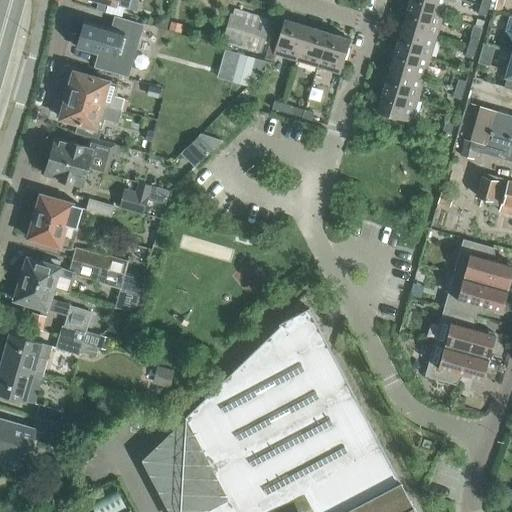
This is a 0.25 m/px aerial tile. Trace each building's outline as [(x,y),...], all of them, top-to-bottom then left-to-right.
[(105,13),(108,3),(98,0),(95,10),(105,13)] [(97,0),(98,0),(108,3),(128,9),(130,0),(97,0)] [(447,0),(408,0),(407,6),(442,16),(447,0)] [(485,17),(488,7),(480,5),(477,14),(485,17)] [(270,17),(266,15),(234,6),(233,12),(231,11),(229,17),(222,41),(260,52),(270,17)] [(442,16),(407,6),(401,27),(436,37),(442,16)] [(84,20),(76,47),(98,53),(94,66),(126,75),(141,23),(126,19),(120,17),(114,15),(110,27),(84,20)] [(161,15),(155,18),(153,26),(164,29),(167,16),(161,15)] [(274,54),(295,61),(306,26),(284,20),(278,41),(270,38),(264,59),(272,61),(274,54)] [(180,32),(182,24),(170,21),(168,29),(180,32)] [(327,32),(306,26),(295,61),(316,67),(327,32)] [(401,27),(395,47),(430,58),(436,37),(401,27)] [(338,73),(348,39),(327,32),(316,67),(338,73)] [(470,38),(467,47),(475,49),(478,40),(470,38)] [(483,42),(479,62),(491,64),(495,44),(483,42)] [(424,79),(430,58),(395,47),(388,68),(424,79)] [(472,58),(475,49),(467,47),(464,56),(472,58)] [(253,57),(240,53),(232,81),(246,85),(253,57)] [(69,85),(66,95),(121,111),(125,96),(113,93),(115,84),(118,74),(86,65),(83,75),(72,72),(72,74),(69,75),(67,82),(69,85)] [(484,70),(477,67),(474,75),(482,77),(484,70)] [(418,100),(424,79),(388,68),(382,89),(418,100)] [(457,79),(455,88),(463,90),(466,81),(457,79)] [(149,95),(157,98),(160,87),(151,85),(149,95)] [(460,100),(463,90),(455,88),(452,97),(460,100)] [(411,121),(418,100),(382,89),(376,110),(411,121)] [(118,122),(121,111),(66,95),(63,104),(60,105),(58,112),(60,115),(59,118),(81,124),(78,134),(91,138),(96,139),(103,118),(118,122)] [(280,111),(283,103),(274,101),(271,109),(280,111)] [(292,106),(283,103),(280,111),(290,114),(292,106)] [(511,115),(478,106),(468,141),(463,139),(459,155),(473,160),(475,151),(511,161),(511,115)] [(310,120),(313,112),(303,110),(301,118),(310,120)] [(450,133),(453,124),(445,121),(442,130),(450,133)] [(145,141),(151,142),(153,133),(147,131),(145,141)] [(99,140),(76,133),(73,143),(69,141),(69,142),(54,138),(48,156),(86,167),(106,173),(115,145),(99,140)] [(198,161),(221,139),(200,133),(185,148),(198,161)] [(58,180),(81,186),(86,167),(48,156),(43,174),(59,179),(58,180)] [(500,204),(498,211),(511,215),(511,181),(497,177),(496,181),(481,176),(475,197),(492,202),(492,201),(500,204)] [(124,191),(119,207),(142,214),(146,199),(163,203),(167,189),(150,185),(138,181),(134,194),(124,191)] [(436,204),(449,207),(453,196),(440,192),(436,204)] [(70,215),(79,218),(82,207),(40,195),(34,216),(67,226),(70,215)] [(110,217),(114,206),(88,198),(85,210),(110,217)] [(34,216),(28,237),(70,250),(76,229),(67,226),(34,216)] [(493,247),(462,238),(453,273),(507,288),(511,270),(511,264),(490,258),(493,247)] [(127,261),(76,246),(71,261),(122,276),(127,261)] [(68,273),(68,271),(64,269),(58,267),(42,262),(27,258),(25,264),(21,266),(17,277),(20,278),(54,289),(62,291),(68,273)] [(42,262),(58,267),(59,263),(44,258),(42,262)] [(122,276),(71,261),(68,271),(119,286),(114,304),(132,310),(140,281),(122,276)] [(501,311),(507,288),(453,273),(443,307),(474,316),(477,304),(501,311)] [(51,299),(54,289),(20,278),(14,299),(66,316),(63,325),(62,325),(58,336),(82,342),(88,321),(91,311),(69,305),(51,299)] [(443,307),(434,341),(488,356),(495,333),(471,327),(474,316),(443,307)] [(415,511),(308,308),(278,323),(279,325),(183,418),(224,497),(195,511),(415,511)] [(42,329),(47,315),(33,311),(29,325),(42,329)] [(43,374),(51,346),(9,334),(0,362),(43,374)] [(99,334),(96,346),(97,346),(105,348),(108,336),(99,334)] [(78,355),(82,342),(58,336),(55,348),(78,355)] [(424,375),(455,384),(458,373),(482,380),(488,356),(434,341),(424,375)] [(82,342),(80,350),(95,354),(97,346),(96,346),(82,342)] [(42,375),(43,374),(0,362),(0,363),(0,393),(34,403),(38,390),(30,388),(34,372),(42,375)] [(152,382),(169,388),(174,370),(157,365),(152,382)] [(35,416),(59,423),(61,417),(63,411),(38,404),(35,416)] [(56,436),(56,435),(59,423),(35,416),(31,428),(0,419),(0,470),(2,471),(5,460),(25,466),(36,431),(56,436)] [(59,423),(56,435),(64,437),(66,432),(70,434),(74,421),(61,417),(59,423)] [(59,451),(65,462),(71,459),(64,448),(59,451)] [(90,502),(95,511),(112,511),(127,504),(118,487),(90,502)]
